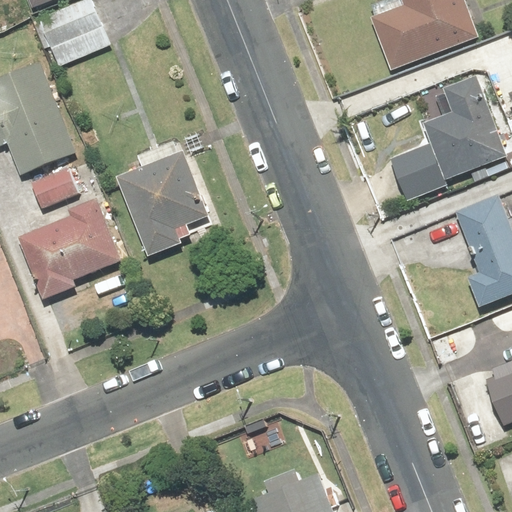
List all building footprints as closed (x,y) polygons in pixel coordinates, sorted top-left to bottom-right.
[(115,47),(94,0),(89,0),(45,19),(65,68),(115,47)] [(473,0),(408,0),(411,5),(378,17),(399,71),(488,37),(473,0)] [(83,151),(43,60),(0,78),(0,141),(3,148),(14,143),(28,175),(83,151)] [(511,158),(511,142),(486,74),(450,88),(460,113),(432,123),(439,142),(398,158),(415,202),(457,186),(455,181),(511,158)] [(219,218),(192,151),(185,154),(180,141),(147,154),(152,167),(126,177),(157,255),(203,237),(199,226),(219,218)] [(75,168),(37,184),(48,211),(86,195),(75,168)] [(511,296),(511,206),(507,195),(464,213),(487,271),(476,275),(489,306),(511,296)] [(131,258),(105,196),(76,208),(78,213),(26,235),(53,298),(86,284),(84,278),(131,258)] [(511,365),(498,371),(501,376),(491,380),(511,425),(511,365)] [(276,495),(259,502),(263,511),(346,511),(345,508),(350,506),(344,489),(335,493),(328,473),(312,479),(308,468),(271,483),(276,495)]
